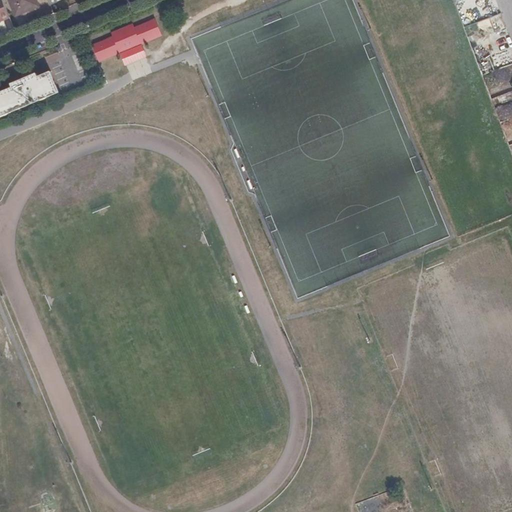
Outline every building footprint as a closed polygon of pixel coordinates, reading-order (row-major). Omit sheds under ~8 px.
[(0,0),(0,22),(10,18),(2,0),(0,0)] [(40,6),(36,0),(9,0),(16,16),(40,6)] [(129,52),(128,50),(125,42),(145,34),(148,42),(149,44),(171,35),(162,15),(141,24),(140,21),(118,30),(120,33),(99,42),(107,61),(129,52)] [(125,42),(128,50),(148,42),(145,34),(125,42)] [(32,75),(44,70),(41,64),(30,69),(32,75)] [(45,73),(44,70),(32,75),(18,81),(20,84),(0,92),(0,116),(66,89),(57,68),(45,73)]
